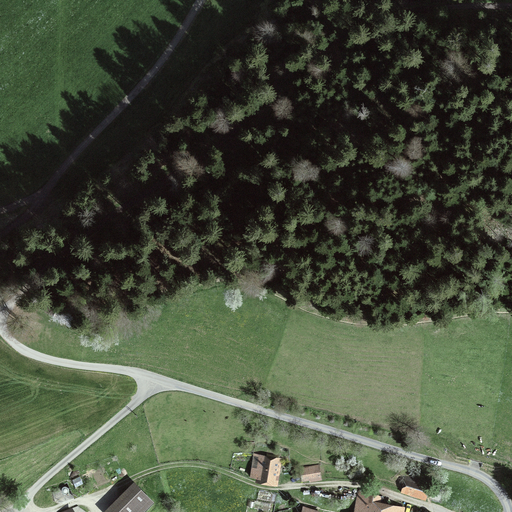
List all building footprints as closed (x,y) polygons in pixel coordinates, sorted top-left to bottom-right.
[(264,454),(254,453),(250,477),(275,481),(278,460),(263,457),(264,454)] [(322,465),(302,467),(303,481),(324,479),(322,465)] [(89,490),(81,475),(67,482),(74,497),(89,490)] [(405,490),(423,497),(427,488),(408,481),(405,490)] [(139,511),(151,500),(138,487),(112,511),(139,511)] [(401,511),(402,509),(379,504),(381,496),(361,491),(359,500),(357,499),(355,509),(360,510),(359,511),(401,511)]
